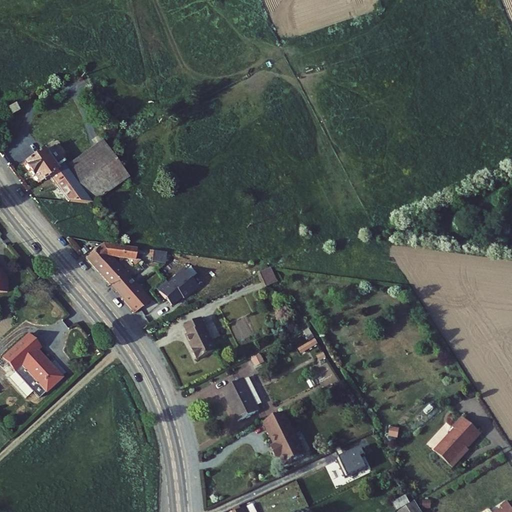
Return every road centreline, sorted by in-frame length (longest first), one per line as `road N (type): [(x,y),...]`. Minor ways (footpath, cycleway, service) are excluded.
road 1 (primary): [(185,511),(174,437),(148,368),(0,184)]
road 2 (primary): [(0,203),(131,363),(157,417),(174,511)]
